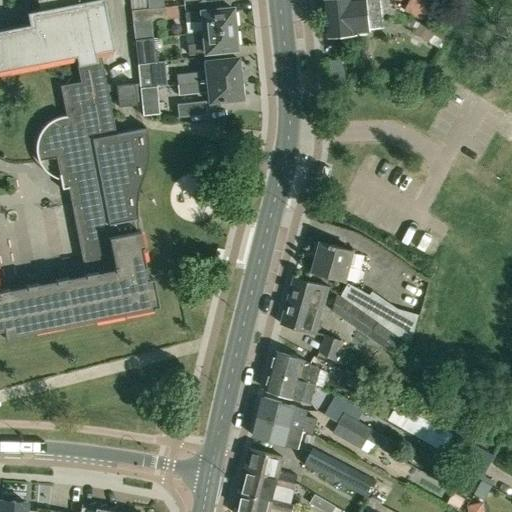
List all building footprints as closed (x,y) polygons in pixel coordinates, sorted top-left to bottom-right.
[(101,57),(95,58),(94,52),(111,48),(112,49),(113,49),(103,0),(42,0),(43,8),(33,10),(26,12),(28,24),(0,29),(0,69),(34,63),(71,56),(75,55),(80,82),(60,86),(66,115),(63,116),(60,116),(58,117),(55,118),(51,121),(46,124),(43,127),(41,130),(39,133),(38,137),(37,143),(36,149),(36,150),(36,153),(37,155),(38,158),(38,160),(62,156),(64,166),(66,173),(59,174),(62,189),(68,188),(85,274),(0,290),(0,330),(3,330),(5,338),(158,308),(152,277),(146,278),(144,267),(145,266),(141,248),(143,248),(140,231),(136,231),(134,221),(138,220),(137,213),(136,205),(137,200),(138,194),(140,185),(141,181),(144,172),(146,167),(147,161),(148,156),(148,152),(148,147),(148,143),(147,136),(146,130),(145,126),(144,126),(144,128),(116,134),(101,57)] [(130,0),(131,11),(149,9),(147,0),(130,0)] [(370,28),(384,26),(381,0),(323,0),(327,36),(357,34),(357,32),(370,31),(370,28)] [(410,0),(406,7),(424,17),(433,0),(410,0)] [(131,11),(133,24),(168,20),(167,7),(149,9),(131,11)] [(202,31),(234,28),(232,7),(184,12),(185,22),(200,20),(202,31)] [(430,28),(419,22),(417,26),(415,29),(413,33),(429,41),(435,31),(430,28)] [(189,54),(216,51),(236,49),(234,28),(202,31),(194,32),(195,45),(188,45),(189,54)] [(137,63),(151,62),(157,61),(156,50),(150,51),(148,38),(134,40),(137,63)] [(183,83),(239,77),(237,57),(204,61),(205,71),(179,74),(180,84),(183,84),(183,83)] [(140,88),(153,86),(151,62),(137,63),(140,88)] [(241,98),(241,97),(239,77),(183,83),(183,84),(180,84),(181,93),(207,90),(208,101),(241,98)] [(137,104),(136,97),(135,83),(116,85),(118,106),(137,104)] [(142,115),(156,113),(153,86),(140,88),(142,115)] [(179,117),(205,114),(204,102),(178,105),(179,117)] [(346,280),(354,251),(336,246),(336,245),(330,243),(330,244),(321,242),(313,271),(346,280)] [(287,301),(322,311),(330,286),(294,276),(287,301)] [(342,295),(379,322),(411,345),(419,315),(399,310),(373,292),(371,295),(348,282),(342,295)] [(369,335),(379,322),(342,295),(332,309),(369,335)] [(316,333),(322,311),(287,301),(281,323),(316,333)] [(341,351),(344,341),(332,336),(325,334),(319,351),(328,357),(337,361),(341,351)] [(306,360),(306,359),(276,351),(270,369),(316,383),(321,367),(306,360)] [(311,400),(316,383),(270,369),(265,388),(305,399),(305,398),(311,400)] [(394,400),(381,393),(370,414),(383,421),(394,400)] [(291,427),(303,430),(307,431),(313,435),(317,419),(307,416),(308,410),(263,396),(258,416),(291,426),(291,427)] [(398,430),(482,477),(494,456),(410,409),(398,430)] [(345,413),(339,424),(365,439),(368,441),(375,430),(345,413)] [(298,448),(303,430),(291,427),(291,426),(258,416),(253,435),(298,448)] [(368,441),(365,439),(339,424),(335,422),(330,430),(368,452),(373,444),(368,441)] [(283,457),(269,453),(250,448),(244,471),(295,484),(297,475),(279,471),(283,457)] [(314,448),(305,465),(368,499),(376,483),(314,448)] [(290,504),(295,484),(244,471),(239,491),(290,504)] [(464,475),(456,489),(467,495),(474,481),(464,475)] [(492,484),(482,478),(474,493),(484,498),(492,484)] [(292,511),(294,505),(290,504),(239,491),(234,511),(269,511),(271,508),(287,511),(292,511)] [(324,511),(332,511),(336,507),(315,495),(310,504),(324,511)] [(25,511),(26,502),(0,499),(0,511),(25,511)] [(467,505),(468,511),(484,511),(482,502),(467,505)]
